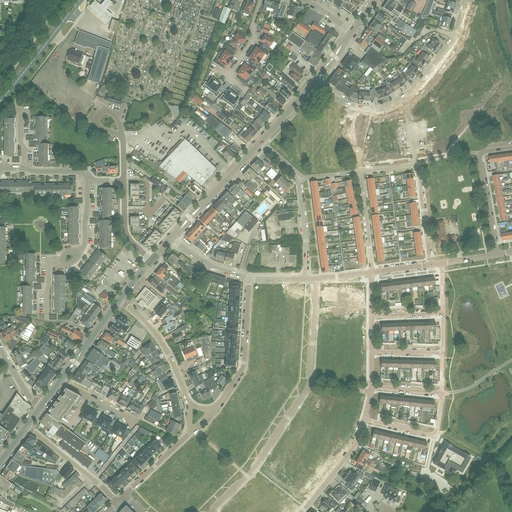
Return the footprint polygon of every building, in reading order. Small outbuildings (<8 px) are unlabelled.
[(95,2),(94,3),(90,8),(104,20),(107,23),(112,16),(109,14),(106,11),(113,4),(107,0),(106,0),(101,6),(95,2)] [(231,10),(232,10),(236,0),(235,0),(230,0),(227,8),(224,7),(218,22),(225,24),(231,10)] [(236,13),(236,12),(237,12),(241,2),(236,0),(232,10),(231,13),(235,14),(233,18),(233,19),(236,19),(238,14),(236,13)] [(267,8),(270,9),(273,0),(265,0),(264,3),(262,11),(265,12),(267,8)] [(280,2),(273,0),(270,9),(274,10),(272,13),(272,14),(272,15),(275,16),(273,20),(277,21),(278,17),(275,16),(278,7),(279,7),(280,2)] [(340,0),(339,0),(331,0),(331,3),(340,10),(340,9),(341,10),(343,10),(344,9),(352,14),(356,8),(345,0),(343,3),(340,0)] [(345,0),(356,8),(357,8),(362,0),(339,0),(340,0),(343,3),(345,0)] [(389,0),(388,0),(386,4),(394,9),(395,8),(401,12),(404,9),(397,4),(397,5),(389,0)] [(405,3),(404,3),(400,0),(392,0),(402,6),(405,8),(406,6),(407,5),(408,3),(406,2),(405,3)] [(447,4),(446,6),(454,9),(454,8),(455,8),(456,8),(456,6),(456,5),(455,5),(456,3),(452,2),(452,0),(453,0),(452,0),(444,0),(443,3),(447,4)] [(245,7),(242,6),(239,14),(242,15),(243,13),(249,16),(254,4),(247,2),(245,7)] [(283,4),(278,17),(280,17),(282,18),(287,5),(283,4)] [(393,11),(394,9),(386,4),(383,8),(394,15),(398,18),(400,15),(396,13),(393,11)] [(291,5),(289,11),(287,15),(293,17),(296,7),(291,5)] [(476,7),(474,14),(481,16),(480,19),(485,21),(486,18),(485,17),(487,10),(476,7)] [(217,20),(221,10),(216,8),(212,18),(217,20)] [(390,23),(392,19),(385,13),(383,15),(380,12),(375,18),(383,24),(385,20),(386,21),(386,20),(390,23)] [(409,42),(416,31),(395,17),(392,22),(397,25),(396,27),(398,29),(396,33),(401,36),(407,40),(409,42)] [(421,18),(417,24),(423,28),(424,28),(423,28),(425,25),(424,25),(426,21),(421,18)] [(381,31),(383,30),(384,27),(376,20),(375,19),(371,24),(379,29),(381,31)] [(109,31),(115,33),(119,22),(112,20),(109,31)] [(311,29),(310,29),(299,22),(295,28),(306,35),(311,29)] [(471,23),(469,29),(482,33),(483,27),(486,28),(487,25),(479,22),(478,25),(471,23)] [(324,29),(318,25),(314,23),(311,29),(314,31),(313,31),(312,31),(306,41),(317,47),(323,37),(325,38),(316,50),(324,55),(338,34),(326,26),(324,29)] [(379,29),(371,24),(369,27),(376,33),(379,29)] [(423,28),(417,24),(414,29),(420,33),(423,28)] [(365,33),(360,39),(367,45),(369,42),(371,43),(373,39),(372,38),(374,34),(368,29),(367,29),(365,32),(365,33)] [(469,29),(467,35),(474,37),(473,40),(479,42),(482,33),(469,29)] [(237,34),(234,39),(242,45),(246,40),(241,37),(242,34),(237,31),(236,33),(237,34)] [(315,67),(324,55),(316,50),(292,32),(287,40),(311,57),(307,62),(315,67)] [(385,41),(387,39),(380,33),(378,36),(385,41)] [(436,48),(437,48),(438,48),(439,46),(439,45),(440,44),(433,39),(435,37),(434,35),(430,40),(432,41),(430,43),(436,48)] [(261,42),(263,44),(262,46),(269,51),(271,49),(269,48),(275,40),(271,37),(270,40),(265,36),(261,42)] [(386,42),(378,36),(371,44),(379,50),(386,42)] [(393,48),(393,49),(397,52),(407,40),(401,36),(396,42),(397,43),(393,48)] [(85,40),(82,39),(79,38),(77,37),(74,44),(83,47),(86,41),(85,40)] [(238,50),(242,45),(234,39),(231,42),(229,40),(226,45),(232,49),(234,47),(238,50)] [(357,43),(364,49),(367,45),(360,39),(357,43)] [(103,48),(101,47),(98,47),(99,46),(98,45),(95,44),(93,43),(90,42),(87,41),(86,41),(83,47),(86,49),(87,47),(97,51),(94,61),(91,69),(88,80),(99,84),(109,50),(106,49),(103,48)] [(466,41),(462,46),(473,54),(477,48),(479,50),(480,47),(473,43),(472,45),(468,43),(466,41)] [(424,45),(422,48),(426,51),(428,49),(433,53),(433,52),(434,52),(435,51),(436,50),(436,49),(436,48),(430,43),(429,42),(425,47),(424,45)] [(462,46),(459,52),(461,53),(465,56),(463,58),(468,61),(473,54),(462,46)] [(234,57),(232,56),(229,53),(231,51),(225,47),(221,51),(224,53),(222,56),(230,62),(234,57)] [(253,53),(261,59),(265,54),(267,56),(269,53),(263,49),(261,51),(256,48),(253,53)] [(372,48),(364,59),(362,62),(372,70),(376,67),(387,59),(372,48)] [(418,56),(419,57),(426,62),(429,57),(425,54),(426,51),(422,48),(420,50),(421,51),(418,56)] [(85,55),(71,50),(71,51),(70,51),(69,53),(70,54),(69,56),(68,56),(67,58),(68,59),(67,60),(75,63),(75,65),(80,67),(81,65),(85,55)] [(249,58),(250,59),(254,61),(252,65),(259,70),(262,66),(261,64),(260,63),(262,60),(261,59),(253,53),(249,58)] [(290,58),(295,62),(298,57),(293,54),(290,58)] [(230,62),(222,56),(218,61),(216,59),(213,62),(220,67),(222,63),(227,67),(230,62)] [(346,60),(345,61),(354,68),(358,63),(360,61),(357,59),(355,61),(349,56),(348,57),(348,56),(345,60),(346,60)] [(411,61),(412,62),(416,65),(418,63),(422,66),(426,62),(419,57),(417,59),(415,57),(411,61)] [(454,58),(450,63),(458,69),(459,70),(463,66),(465,68),(468,64),(459,58),(457,61),(454,58)] [(354,68),(345,61),(345,62),(344,61),(342,64),(343,65),(342,66),(348,70),(346,73),(349,75),(351,72),(354,68)] [(450,63),(447,67),(450,69),(448,72),(456,79),(458,75),(455,73),(458,69),(450,63)] [(244,64),(241,69),(249,75),(253,71),(254,72),(256,69),(251,65),(249,68),(244,64)] [(303,72),(302,71),(293,64),(289,69),(293,72),(290,76),(297,83),(299,81),(300,81),(302,79),(302,78),(302,77),(300,75),(303,72)] [(412,66),(409,70),(415,75),(419,71),(412,66)] [(403,72),(401,74),(404,78),(406,75),(412,79),(413,79),(415,77),(415,75),(409,70),(406,68),(403,72)] [(237,74),(239,75),(242,78),(240,81),(246,85),(250,80),(247,78),(249,75),(241,69),(237,74)] [(339,69),(336,73),(342,78),(345,74),(339,69)] [(398,79),(396,81),(400,88),(401,87),(402,88),(404,86),(404,85),(405,85),(401,80),(404,78),(401,74),(397,70),(395,72),(398,76),(396,77),(398,79)] [(328,82),(348,98),(349,98),(354,92),(349,89),(345,86),(348,82),(346,80),(342,78),(336,73),(328,82)] [(280,77),(283,80),(281,83),(291,91),(291,90),(292,91),(294,88),(293,88),(295,85),(282,74),(280,77)] [(441,74),(438,79),(447,86),(448,87),(451,83),(453,84),(456,81),(447,74),(444,77),(441,74)] [(206,82),(202,87),(205,89),(205,88),(210,91),(217,82),(215,81),(216,80),(213,78),(213,79),(212,78),(208,84),(206,82)] [(264,82),(260,78),(255,84),(259,87),(264,82)] [(400,88),(396,81),(393,82),(390,78),(388,80),(387,78),(385,79),(386,81),(390,89),(393,87),(395,91),(400,88)] [(438,79),(434,83),(437,85),(435,88),(443,95),(446,91),(444,90),(447,86),(438,79)] [(383,89),(381,90),(384,97),(385,98),(386,98),(387,97),(388,96),(389,95),(387,91),(390,89),(386,81),(383,83),(384,84),(382,85),(383,89)] [(217,82),(210,91),(214,95),(214,96),(216,98),(220,92),(218,91),(222,85),(221,85),(222,84),(219,82),(218,83),(217,82)] [(263,97),(267,93),(260,87),(257,91),(263,97)] [(280,93),(287,100),(291,95),(282,87),(280,90),(282,91),(280,93)] [(358,100),(364,101),(364,92),(365,90),(356,89),(353,93),(359,94),(358,100)] [(369,101),(370,96),(373,96),(373,93),(372,89),(370,90),(369,90),(365,90),(364,92),(364,101),(365,101),(365,102),(367,102),(368,102),(368,101),(369,101)] [(223,94),(219,99),(221,101),(222,100),(227,104),(234,94),(232,93),(233,92),(230,90),(230,91),(229,90),(225,96),(223,94)] [(277,94),(276,96),(269,90),(267,92),(282,105),(286,101),(277,94)] [(376,92),(378,97),(379,99),(384,97),(381,90),(376,92)] [(429,90),(425,94),(435,103),(438,99),(439,100),(442,97),(434,90),(432,93),(429,90)] [(120,105),(122,101),(119,100),(121,95),(111,92),(109,97),(107,96),(106,101),(120,105)] [(240,103),(242,105),(246,101),(248,98),(250,96),(247,93),(243,99),(244,99),(240,103)] [(234,94),(227,104),(232,107),(231,108),(234,110),(238,105),(235,103),(239,98),(238,97),(239,97),(236,95),(234,94)] [(425,94),(422,98),(424,101),(422,104),(430,111),(433,108),(431,106),(435,103),(425,94)] [(204,101),(196,95),(192,100),(200,107),(204,101)] [(260,103),(259,103),(268,111),(269,111),(273,114),(276,110),(279,106),(273,101),(274,100),(270,96),(268,99),(272,102),(270,104),(266,101),(264,103),(262,101),(260,103)] [(68,112),(75,118),(83,109),(76,103),(68,112)] [(415,104),(410,108),(418,118),(426,112),(423,108),(420,110),(415,104)] [(262,113),(261,114),(268,120),(271,117),(259,106),(257,108),(262,113)] [(410,108),(405,111),(409,117),(407,119),(410,124),(418,118),(410,108)] [(225,138),(226,139),(232,132),(210,115),(207,118),(199,112),(197,115),(201,119),(206,123),(225,138)] [(219,113),(217,116),(223,121),(229,126),(232,123),(226,118),(225,118),(219,113)] [(254,115),(255,116),(265,124),(268,120),(261,114),(259,116),(255,113),(254,115)] [(398,115),(393,117),(397,130),(401,128),(402,130),(407,128),(404,121),(401,122),(398,115)] [(255,122),(261,128),(265,124),(255,116),(254,118),(256,120),(255,122)] [(47,117),(40,117),(36,117),(36,139),(47,139),(47,117)] [(389,127),(387,128),(389,133),(397,130),(393,117),(387,120),(389,127)] [(4,119),(4,122),(5,122),(5,130),(4,130),(4,137),(5,137),(5,145),(4,145),(4,151),(5,151),(5,155),(8,155),(8,157),(14,157),(14,154),(14,151),(14,144),(14,137),(14,130),(14,122),(14,119),(4,119)] [(255,122),(252,120),(250,121),(248,119),(246,121),(258,131),(261,128),(255,122)] [(252,138),(256,133),(251,128),(246,133),(252,138)] [(242,137),(248,143),(252,138),(246,133),(242,137)] [(230,148),(237,154),(240,150),(226,139),(225,138),(223,140),(231,147),(230,148)] [(166,172),(175,179),(176,179),(180,174),(183,171),(191,178),(202,187),(217,170),(192,146),(184,140),(175,150),(173,149),(170,152),(171,153),(159,167),(166,172)] [(39,144),(39,166),(50,166),(50,144),(39,144)] [(228,149),(228,150),(223,155),(230,161),(235,156),(228,149)] [(132,155),(138,159),(141,154),(135,150),(132,155)] [(258,160),(254,163),(261,170),(264,166),(258,160)] [(117,170),(117,167),(109,167),(105,167),(102,167),(101,163),(101,161),(96,163),(96,167),(96,168),(97,171),(97,172),(106,171),(106,174),(108,174),(117,173),(117,172),(117,170)] [(254,163),(251,167),(258,173),(260,174),(259,176),(263,180),(266,178),(261,173),(263,172),(261,170),(254,163)] [(253,178),(260,185),(262,182),(259,179),(258,179),(256,177),(257,176),(249,168),(246,172),(253,178)] [(163,175),(173,182),(175,179),(166,172),(163,175)] [(248,188),(253,192),(258,187),(251,181),(253,178),(246,172),(243,175),(247,179),(246,179),(248,181),(244,185),(248,188)] [(165,185),(160,182),(156,180),(153,177),(151,180),(150,182),(162,190),(165,192),(166,192),(169,188),(165,185)] [(276,183),(281,187),(286,182),(281,177),(276,183)] [(235,184),(241,189),(244,186),(238,180),(235,184)] [(19,192),(26,192),(30,192),(30,190),(33,190),(33,187),(31,187),(31,185),(30,185),(30,183),(26,183),(26,182),(20,182),(20,183),(11,183),(11,182),(5,182),(5,183),(1,183),(1,192),(5,192),(12,192),(19,192)] [(199,189),(198,187),(195,184),(193,186),(191,184),(189,182),(189,183),(187,185),(186,185),(187,186),(189,187),(198,196),(202,191),(199,189)] [(286,182),(281,187),(285,192),(291,186),(286,182)] [(232,187),(238,193),(242,190),(241,189),(235,184),(232,187)] [(35,185),(35,190),(35,196),(38,196),(38,195),(46,195),(46,196),(53,196),(53,195),(61,195),(61,196),(67,196),(67,195),(71,195),(71,192),(72,192),(72,186),(67,186),(67,185),(61,185),(61,186),(53,186),(53,185),(46,185),(46,186),(39,186),(39,185),(35,185)] [(232,187),(228,191),(235,197),(237,195),(240,198),(241,196),(238,193),(232,187)] [(114,188),(106,188),(103,189),(103,216),(114,216),(114,188)] [(245,191),(249,195),(251,197),(254,194),(252,193),(253,192),(248,188),(245,191)] [(187,190),(184,193),(186,195),(193,201),(197,197),(190,191),(189,191),(187,190)] [(234,198),(227,192),(223,197),(229,203),(232,205),(236,201),(233,198),(234,198)] [(184,194),(186,195),(183,199),(190,205),(193,201),(186,195),(184,193),(184,194)] [(180,202),(187,208),(190,205),(183,199),(179,196),(178,197),(177,196),(175,198),(178,200),(180,202)] [(220,200),(235,214),(237,212),(234,209),(228,204),(229,203),(223,197),(220,200)] [(235,214),(220,200),(216,203),(223,209),(224,208),(227,210),(227,211),(233,217),(235,214)] [(187,208),(180,202),(177,206),(184,212),(187,208)] [(223,209),(216,203),(213,207),(220,213),(222,211),(222,210),(223,209)] [(173,210),(172,212),(178,218),(182,215),(175,208),(175,209),(171,205),(170,207),(173,210)] [(68,240),(68,244),(79,244),(79,240),(78,240),(78,232),(79,232),(79,226),(78,226),(78,218),(79,218),(79,212),(78,212),(78,206),(72,206),(72,207),(69,207),(69,211),(68,211),(68,218),(69,218),(69,226),(68,226),(68,231),(69,231),(69,240),(68,240)] [(209,211),(223,224),(224,223),(217,216),(219,214),(212,208),(209,211)] [(166,211),(165,213),(175,222),(178,218),(172,212),(170,214),(166,211)] [(206,214),(213,221),(214,219),(221,225),(223,224),(209,211),(206,214)] [(249,232),(258,221),(245,211),(231,228),(235,232),(238,229),(240,231),(243,227),(249,232)] [(277,214),(278,222),(291,220),(291,218),(295,218),(294,211),(287,212),(287,213),(277,214)] [(172,226),(175,222),(165,213),(163,214),(167,217),(165,220),(172,226)] [(203,217),(218,231),(219,230),(211,222),(213,221),(206,214),(203,217)] [(203,217),(200,221),(206,227),(208,225),(216,233),(218,231),(203,217)] [(100,248),(111,248),(111,221),(107,221),(107,218),(103,218),(103,220),(101,220),(101,221),(100,221),(100,248)] [(163,222),(160,218),(158,220),(169,229),(172,226),(165,220),(163,222)] [(158,220),(157,222),(160,225),(158,227),(165,233),(169,229),(158,220)] [(435,222),(438,240),(438,245),(443,244),(442,242),(456,240),(455,235),(446,237),(444,221),(435,222)] [(207,230),(198,222),(195,226),(204,234),(207,230)] [(192,230),(205,241),(207,239),(203,236),(204,234),(195,226),(192,230)] [(149,231),(159,240),(162,236),(156,230),(154,232),(150,229),(149,231)] [(205,241),(192,230),(189,233),(198,241),(200,239),(207,246),(208,244),(205,241)] [(159,240),(149,231),(147,232),(151,236),(149,238),(156,244),(159,240)] [(266,242),(266,231),(258,231),(258,242),(266,242)] [(198,241),(189,233),(185,237),(186,237),(185,239),(190,244),(191,245),(192,243),(198,249),(204,254),(208,250),(198,241)] [(230,243),(234,238),(226,233),(220,240),(223,241),(230,243)] [(143,237),(142,238),(152,247),(156,244),(149,238),(147,240),(143,237)] [(149,251),(152,247),(142,238),(141,240),(144,243),(142,245),(149,251)] [(234,242),(232,250),(230,254),(227,253),(225,261),(232,263),(234,256),(234,255),(234,254),(237,255),(241,244),(234,242)] [(296,263),(296,255),(289,255),(289,248),(280,248),(280,246),(270,246),(270,254),(275,254),(275,260),(278,260),(278,262),(281,262),(281,260),(286,260),(286,264),(296,263)] [(226,250),(220,249),(217,248),(215,252),(217,253),(215,258),(223,261),(226,250)] [(99,265),(100,265),(104,260),(103,260),(106,256),(99,251),(97,254),(96,254),(92,259),(93,259),(88,266),(87,265),(83,270),(84,271),(81,275),(85,279),(86,278),(88,279),(91,276),(91,277),(95,272),(95,271),(99,265)] [(179,258),(173,253),(170,257),(181,266),(181,267),(189,273),(190,272),(196,274),(200,269),(189,264),(187,266),(181,261),(180,263),(177,260),(179,258)] [(20,314),(28,314),(32,314),(32,286),(31,286),(31,282),(35,282),(35,254),(23,254),(23,282),(28,282),(28,286),(21,286),(20,314)] [(181,266),(170,257),(167,260),(173,266),(174,264),(179,268),(181,266)] [(160,269),(159,271),(176,286),(179,282),(168,272),(167,271),(168,270),(167,269),(169,267),(165,264),(161,268),(161,267),(160,269)] [(189,273),(181,267),(179,269),(188,276),(190,278),(191,276),(189,275),(189,274),(190,275),(195,276),(196,274),(190,272),(189,273)] [(179,288),(176,286),(159,271),(157,272),(155,274),(156,274),(166,283),(167,282),(177,291),(179,288)] [(65,278),(65,276),(55,276),(55,279),(56,279),(56,287),(55,287),(55,293),(55,301),(55,308),(55,313),(61,314),(61,312),(64,312),(64,307),(65,307),(65,301),(64,301),(64,292),(65,292),(65,287),(64,287),(64,278),(65,278)] [(151,280),(150,280),(149,282),(149,283),(161,293),(165,289),(164,288),(165,286),(161,282),(162,282),(156,276),(153,280),(152,279),(151,280)] [(74,283),(79,286),(82,281),(77,278),(74,283)] [(85,286),(82,289),(89,294),(92,291),(85,286)] [(176,299),(179,296),(167,286),(165,288),(171,293),(170,294),(176,299)] [(147,309),(157,297),(145,287),(136,299),(139,302),(138,304),(142,307),(144,306),(147,309)] [(84,325),(88,328),(91,325),(102,310),(95,305),(94,306),(92,304),(95,300),(78,288),(78,307),(77,308),(74,312),(80,317),(81,318),(79,321),(81,322),(81,323),(82,323),(81,324),(84,325)] [(107,302),(111,297),(104,292),(100,298),(107,302)] [(178,310),(186,306),(188,303),(184,299),(179,305),(175,303),(173,306),(178,310)] [(167,309),(162,305),(155,313),(160,317),(167,309)] [(169,317),(174,313),(177,311),(173,307),(167,315),(169,317)] [(172,315),(168,317),(165,319),(164,320),(167,325),(164,327),(168,333),(177,328),(173,322),(170,323),(169,321),(174,318),(181,314),(182,313),(181,311),(180,312),(178,310),(177,311),(172,315)] [(120,328),(125,332),(127,333),(130,329),(128,328),(125,325),(128,320),(121,315),(116,322),(122,326),(120,328)] [(2,320),(0,320),(0,328),(1,328),(2,330),(8,327),(7,324),(5,325),(2,320)] [(15,332),(3,338),(8,346),(15,342),(13,338),(20,334),(19,337),(28,341),(35,327),(31,324),(28,320),(24,324),(22,325),(15,331),(15,332)] [(112,324),(109,329),(117,335),(121,330),(112,324)] [(68,334),(70,330),(63,326),(59,332),(67,336),(68,334)] [(15,332),(15,331),(13,327),(1,334),(0,334),(2,337),(2,336),(3,338),(15,332)] [(72,351),(76,345),(64,337),(49,330),(47,334),(57,339),(58,338),(66,343),(64,345),(72,351)] [(70,337),(78,342),(83,335),(75,330),(74,330),(73,331),(74,332),(70,337)] [(112,336),(106,332),(102,338),(110,343),(111,343),(113,344),(115,342),(123,347),(124,347),(125,346),(127,348),(129,349),(130,347),(126,344),(117,339),(114,337),(112,336)] [(176,343),(184,338),(180,332),(177,334),(178,335),(173,337),(176,343)] [(210,342),(208,336),(208,335),(192,340),(194,347),(203,345),(205,359),(212,358),(210,342)] [(141,342),(131,336),(127,344),(136,350),(141,342)] [(101,339),(98,343),(107,348),(110,344),(101,339)] [(117,354),(107,348),(98,343),(96,347),(114,358),(117,354)] [(142,354),(145,352),(153,347),(151,343),(142,348),(140,351),(142,354)] [(34,356),(36,358),(42,362),(39,359),(43,354),(51,359),(48,364),(57,370),(64,361),(52,352),(53,351),(43,344),(36,354),(34,356)] [(26,351),(27,350),(27,351),(31,349),(30,348),(27,346),(24,348),(25,349),(20,352),(19,350),(12,353),(15,358),(26,351)] [(147,356),(156,351),(153,347),(145,352),(146,354),(144,355),(146,358),(147,356)] [(186,360),(197,355),(193,347),(182,351),(186,360)] [(59,349),(59,350),(56,348),(53,351),(65,360),(68,356),(59,349)] [(94,349),(86,360),(97,365),(96,366),(101,369),(103,365),(107,367),(110,361),(119,367),(121,364),(114,359),(113,358),(112,360),(111,360),(104,356),(105,356),(94,349)] [(18,363),(24,359),(22,356),(27,353),(26,351),(15,358),(18,363)] [(147,363),(150,360),(158,355),(156,351),(147,356),(146,358),(142,361),(145,364),(147,363)] [(26,361),(30,358),(34,356),(36,354),(35,353),(29,356),(24,359),(18,363),(22,370),(25,368),(29,365),(28,365),(27,364),(26,361)] [(147,368),(152,365),(161,359),(158,355),(150,360),(147,363),(148,364),(145,366),(147,368)] [(42,362),(36,358),(28,365),(29,365),(25,368),(27,370),(33,374),(36,370),(42,362)] [(86,360),(83,364),(92,369),(97,372),(98,369),(93,367),(94,365),(86,360)] [(156,370),(164,365),(162,361),(150,368),(151,370),(155,369),(156,370)] [(92,369),(83,364),(80,368),(89,373),(90,372),(96,375),(98,373),(91,369),(92,369)] [(164,365),(156,370),(159,375),(167,370),(164,365)] [(190,379),(198,376),(196,371),(199,369),(198,366),(192,369),(194,372),(188,374),(190,379)] [(47,368),(42,374),(43,375),(38,381),(45,387),(55,373),(47,367),(47,368)] [(78,372),(86,376),(89,373),(80,368),(78,372)] [(220,370),(216,373),(218,374),(216,377),(219,379),(218,381),(217,382),(222,386),(227,379),(222,376),(224,373),(221,370),(220,370)] [(252,370),(246,378),(251,381),(257,373),(252,370)] [(75,376),(92,385),(93,383),(85,378),(86,376),(78,372),(75,376)] [(257,373),(251,381),(256,384),(261,376),(257,373)] [(201,374),(198,376),(190,379),(191,381),(190,382),(191,384),(192,384),(194,384),(195,388),(203,383),(205,382),(201,374)] [(75,376),(72,379),(72,380),(81,384),(90,389),(92,385),(75,376)] [(153,384),(155,382),(147,376),(145,379),(153,384)] [(166,376),(159,380),(161,384),(161,385),(162,385),(163,384),(166,390),(175,386),(172,380),(169,381),(166,376)] [(205,388),(199,391),(200,393),(198,394),(200,398),(201,397),(202,400),(212,396),(208,387),(216,385),(212,376),(205,382),(203,383),(205,388)] [(261,376),(256,384),(260,387),(266,379),(261,376)] [(29,379),(32,381),(35,385),(43,391),(45,387),(38,381),(36,383),(30,377),(29,379)] [(266,379),(260,387),(265,390),(270,382),(266,379)] [(40,393),(43,391),(35,385),(32,381),(29,384),(38,394),(39,394),(40,394),(40,393)] [(270,382),(265,390),(269,393),(275,385),(270,382)] [(275,385),(269,393),(274,396),(279,388),(275,385)] [(122,395),(117,403),(121,406),(126,397),(128,395),(131,390),(129,388),(127,386),(125,389),(126,389),(123,392),(122,395)] [(239,386),(236,392),(245,398),(249,393),(239,386)] [(101,395),(105,397),(106,395),(107,394),(104,392),(97,388),(95,391),(101,394),(101,395)] [(279,388),(274,396),(278,399),(284,391),(279,388)] [(47,413),(47,414),(58,422),(73,402),(74,403),(78,405),(81,399),(82,397),(70,391),(67,389),(66,389),(62,393),(58,400),(59,400),(57,402),(56,402),(57,402),(56,401),(53,406),(54,406),(53,408),(52,408),(52,407),(49,412),(50,412),(48,414),(47,414),(48,414),(47,413)] [(107,398),(111,400),(116,391),(112,389),(107,398)] [(121,406),(126,408),(128,404),(130,399),(132,395),(133,395),(136,392),(131,390),(128,395),(126,397),(121,406)] [(111,400),(116,402),(120,394),(116,391),(111,400)] [(284,391),(278,399),(283,402),(288,394),(284,391)] [(236,392),(232,398),(242,404),(245,398),(236,392)] [(17,393),(9,406),(3,415),(0,413),(0,426),(8,432),(11,434),(15,428),(31,407),(24,402),(17,393)] [(135,413),(140,405),(138,403),(139,402),(141,398),(142,399),(144,395),(142,393),(138,399),(135,402),(131,411),(135,413)] [(127,408),(131,411),(135,402),(138,399),(133,397),(131,400),(127,408)] [(232,398),(228,403),(238,409),(242,404),(232,398)] [(311,398),(308,403),(317,409),(320,404),(322,406),(324,403),(319,400),(317,402),(311,398)] [(145,399),(141,405),(140,405),(135,413),(139,415),(144,407),(145,404),(147,400),(145,399)] [(153,400),(147,405),(150,408),(156,404),(155,399),(153,400)] [(228,403),(225,409),(234,415),(238,409),(228,403)] [(308,403),(305,408),(311,412),(309,415),(314,418),(316,415),(314,414),(317,409),(308,403)] [(179,407),(172,408),(173,415),(180,413),(179,407)] [(88,420),(93,411),(88,408),(85,414),(82,412),(80,418),(82,419),(83,418),(88,420)] [(225,409),(221,414),(231,421),(234,415),(225,409)] [(151,410),(148,416),(155,419),(159,421),(161,415),(151,410)] [(94,426),(97,420),(95,419),(98,414),(93,411),(88,420),(93,423),(92,424),(94,426)] [(180,413),(173,415),(174,418),(174,419),(174,421),(178,421),(178,422),(182,421),(181,417),(180,413)] [(302,413),(299,418),(307,424),(310,419),(312,420),(314,418),(309,415),(308,417),(302,413)] [(47,414),(40,423),(41,424),(45,426),(50,430),(48,433),(53,437),(55,434),(63,441),(59,446),(88,468),(93,462),(80,452),(86,444),(82,440),(81,440),(81,439),(72,433),(70,432),(62,425),(58,422),(47,414)] [(342,419),(339,424),(347,429),(351,424),(345,420),(346,418),(342,415),(340,418),(342,419)] [(103,428),(107,419),(102,416),(100,421),(97,420),(94,426),(97,427),(98,425),(103,428)] [(299,418),(295,423),(301,427),(300,429),(304,432),(306,430),(304,428),(307,424),(299,418)] [(109,433),(112,428),(110,427),(112,421),(107,419),(103,428),(107,430),(107,432),(109,433)] [(259,419),(256,424),(265,430),(268,425),(259,419)] [(168,426),(178,431),(181,425),(171,421),(170,421),(168,426)] [(213,422),(208,430),(212,433),(218,425),(213,422)] [(255,423),(252,428),(254,429),(262,435),(265,430),(256,424),(255,423)] [(117,436),(122,426),(117,424),(114,429),(112,428),(109,433),(112,435),(113,433),(117,436)] [(334,427),(332,429),(337,433),(338,430),(344,434),(347,429),(339,424),(336,428),(334,427)] [(218,425),(212,433),(217,436),(222,428),(218,425)] [(0,447),(3,443),(2,442),(4,440),(5,441),(8,437),(5,435),(7,433),(8,432),(0,426),(0,447)] [(122,426),(117,436),(122,438),(121,440),(123,441),(127,436),(124,434),(127,429),(122,426)] [(178,431),(168,426),(166,431),(175,436),(178,431)] [(292,427),(289,432),(298,438),(301,433),(303,435),(304,432),(300,429),(298,431),(292,427)] [(222,428),(217,436),(221,439),(227,431),(222,428)] [(254,429),(251,434),(259,439),(262,435),(254,429)] [(332,433),(329,438),(338,444),(341,439),(335,435),(337,433),(332,429),(330,432),(332,433)] [(227,431),(222,439),(226,442),(231,434),(227,431)] [(289,432),(286,437),(292,441),(290,444),(295,447),(297,444),(295,443),(298,438),(289,432)] [(231,434),(226,442),(231,445),(237,436),(232,433),(231,434)] [(251,434),(248,438),(256,444),(259,439),(251,434)] [(37,440),(31,435),(26,442),(32,447),(37,440)] [(246,437),(243,442),(244,442),(253,448),(256,444),(248,438),(246,437)] [(324,441),(322,444),(327,447),(329,445),(335,449),(338,444),(329,438),(326,443),(324,441)] [(150,443),(157,451),(162,447),(155,440),(151,444),(150,443)] [(192,440),(187,445),(195,453),(200,448),(192,440)] [(35,448),(47,455),(51,458),(54,454),(40,442),(35,448)] [(244,442),(241,447),(242,448),(250,453),(253,448),(244,442)] [(283,442),(279,447),(288,453),(291,448),(293,449),(295,447),(290,444),(289,446),(283,442)] [(34,450),(24,443),(22,447),(28,451),(32,453),(36,454),(37,452),(35,450),(34,451),(34,450)] [(145,446),(153,454),(157,451),(150,443),(146,447),(145,446)] [(439,453),(434,463),(433,464),(440,468),(446,471),(450,466),(462,473),(471,458),(464,454),(452,447),(445,443),(442,448),(439,453)] [(323,448),(320,453),(328,458),(332,453),(326,449),(327,447),(322,444),(321,447),(323,448)] [(187,445),(182,449),(190,458),(195,453),(187,445)] [(153,454),(145,446),(141,450),(149,458),(153,454)] [(22,447),(19,451),(26,455),(33,457),(31,457),(32,454),(31,453),(32,453),(28,451),(22,447)] [(279,447),(276,452),(282,456),(281,458),(285,461),(287,459),(285,457),(288,453),(279,447)] [(242,448),(239,452),(247,457),(250,453),(242,448)] [(99,449),(94,455),(105,463),(109,456),(99,449)] [(182,449),(177,454),(185,462),(190,458),(182,449)] [(149,458),(141,450),(137,454),(137,453),(137,454),(145,462),(149,458)] [(39,460),(33,457),(26,455),(19,451),(14,457),(14,458),(13,460),(20,466),(32,467),(32,462),(24,461),(24,460),(25,458),(28,459),(28,460),(37,463),(39,460)] [(373,463),(378,466),(380,462),(376,460),(374,462),(368,458),(370,455),(363,451),(360,456),(373,464),(373,463)] [(204,453),(197,460),(201,464),(208,457),(204,453)] [(314,456),(313,459),(318,462),(319,459),(325,463),(328,458),(320,453),(317,457),(314,456)] [(145,462),(137,454),(132,458),(141,466),(145,462)] [(177,454),(172,458),(180,467),(185,462),(177,454)] [(273,456),(270,461),(279,467),(282,463),(284,464),(285,461),(281,458),(279,460),(273,456)] [(363,466),(365,463),(371,467),(372,466),(375,468),(379,471),(381,468),(378,466),(373,463),(373,464),(360,456),(356,462),(358,464),(356,468),(361,471),(364,467),(363,466)] [(201,464),(200,465),(204,469),(212,461),(208,457),(201,464)] [(172,458),(167,463),(175,471),(180,467),(172,458)] [(313,462),(310,467),(319,473),(322,468),(316,464),(318,462),(313,459),(311,461),(313,462)] [(12,461),(6,468),(14,474),(52,487),(55,479),(57,475),(59,473),(56,470),(45,469),(32,467),(20,466),(13,460),(12,461)] [(128,465),(135,472),(139,468),(133,461),(128,465)] [(212,461),(204,469),(208,473),(216,465),(212,461)] [(270,461),(267,466),(273,470),(271,473),(276,476),(277,473),(275,472),(279,467),(270,461)] [(167,463),(162,467),(170,476),(175,471),(167,463)] [(135,472),(128,465),(124,469),(124,468),(123,468),(131,476),(135,472)] [(216,465),(208,473),(211,477),(219,469),(216,465)] [(61,475),(59,473),(57,475),(55,479),(58,482),(63,477),(65,479),(66,479),(73,470),(74,470),(73,469),(73,470),(71,468),(71,467),(70,467),(69,466),(68,466),(61,475)] [(162,467),(158,472),(166,480),(170,476),(162,467)] [(305,470),(303,473),(308,476),(309,474),(315,478),(319,473),(310,467),(307,472),(305,470)] [(11,478),(14,474),(6,468),(3,472),(11,478)] [(123,468),(119,472),(126,479),(131,476),(123,468)] [(219,469),(211,477),(215,481),(216,480),(223,473),(219,469)] [(346,475),(356,482),(359,478),(361,479),(364,475),(357,471),(355,474),(350,470),(349,471),(346,475)] [(11,478),(3,472),(1,476),(10,483),(10,482),(11,483),(13,481),(10,479),(11,478)] [(122,483),(126,479),(119,472),(120,473),(116,477),(122,483)] [(158,472),(153,476),(161,485),(166,480),(158,472)] [(71,483),(73,482),(77,478),(79,476),(76,473),(63,485),(66,489),(68,487),(70,485),(71,483)] [(223,473),(216,480),(220,484),(227,477),(223,473)] [(303,477),(300,482),(309,487),(312,482),(306,478),(308,476),(303,473),(301,476),(303,477)] [(356,482),(346,475),(343,479),(344,479),(343,480),(348,484),(346,487),(352,492),(355,488),(353,487),(356,482)] [(2,496),(6,499),(6,491),(9,488),(19,495),(22,491),(11,483),(10,482),(10,483),(1,476),(0,476),(0,494),(1,495),(2,496)] [(122,483),(116,477),(112,480),(112,481),(118,487),(122,483)] [(114,491),(118,487),(112,481),(107,485),(114,491)] [(295,485),(294,488),(298,491),(300,488),(306,492),(309,487),(300,482),(297,486),(295,485)] [(145,483),(137,490),(141,494),(148,487),(145,483)] [(398,495),(397,495),(390,492),(392,488),(385,485),(381,494),(385,496),(384,498),(385,499),(385,498),(394,503),(395,502),(394,502),(395,502),(396,503),(398,503),(400,499),(399,497),(397,496),(398,495)] [(148,487),(141,494),(145,498),(152,491),(152,492),(154,490),(150,486),(148,487)] [(347,496),(349,494),(344,489),(342,491),(338,487),(331,494),(338,502),(345,495),(347,496)] [(246,490),(242,494),(251,502),(255,498),(255,499),(257,497),(253,493),(251,495),(246,490)] [(152,491),(145,498),(149,502),(156,495),(152,492),(152,491)] [(98,497),(96,499),(102,505),(106,500),(100,494),(98,497)] [(242,494),(238,498),(243,503),(241,505),(245,509),(246,510),(249,508),(247,507),(251,503),(251,502),(242,494)] [(0,502),(1,501),(4,504),(13,508),(15,505),(15,504),(6,500),(6,499),(2,496),(1,497),(0,495),(0,502)] [(156,495),(149,502),(152,506),(160,499),(159,499),(156,495)] [(160,499),(152,506),(156,510),(165,502),(161,497),(159,499),(160,499)] [(192,498),(187,502),(195,511),(200,506),(192,498)] [(91,503),(97,509),(102,505),(96,499),(91,503)] [(336,506),(332,501),(330,504),(326,500),(321,505),(328,511),(333,507),(334,508),(336,506)] [(165,502),(156,510),(157,511),(162,511),(169,506),(165,502)] [(187,502),(182,507),(186,511),(193,511),(195,511),(187,502)] [(234,502),(230,506),(236,511),(240,511),(242,510),(243,511),(245,509),(241,505),(239,507),(234,502)] [(87,508),(91,511),(94,511),(97,509),(91,503),(87,508)]
